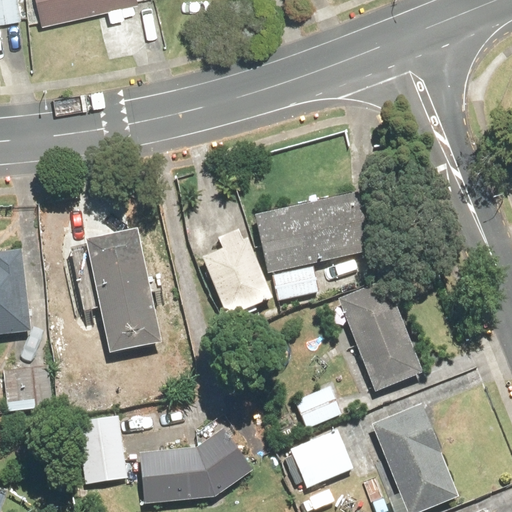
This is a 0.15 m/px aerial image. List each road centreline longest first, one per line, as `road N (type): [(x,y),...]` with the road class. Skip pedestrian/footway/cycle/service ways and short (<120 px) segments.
road 1 (tertiary): [(0,139),(215,103),(413,41)]
road 2 (residential): [(413,41),(511,293)]
